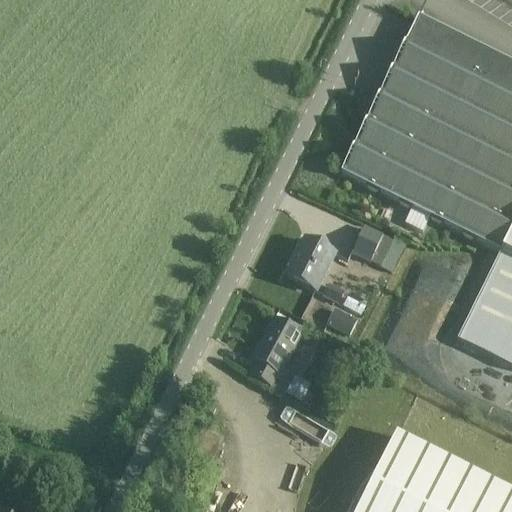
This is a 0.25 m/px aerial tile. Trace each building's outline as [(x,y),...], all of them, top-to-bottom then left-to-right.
[(340,176),(500,255),(457,343),(511,370),(511,66),(417,20),(340,176)] [(370,266),(371,264),(381,269),(380,270),(390,275),(405,246),(394,241),(393,243),(383,239),(383,238),(364,229),(351,257),(370,266)] [(305,242),(286,280),(315,295),(334,256),(305,242)] [(328,286),(322,300),(337,307),(344,294),(328,286)] [(334,311),(326,328),(348,339),(356,322),(334,311)] [(256,368),(250,379),(269,389),(275,378),(277,379),(300,336),(274,322),(251,365),(256,368)] [(295,378),(285,396),(308,408),(314,398),(306,394),(310,386),(295,378)] [(201,431),(186,464),(208,474),(223,441),(201,431)] [(511,511),(511,496),(396,438),(378,474),(377,473),(376,472),(375,473),(373,474),(368,479),(363,485),(356,496),(350,509),(348,511),(511,511)]
